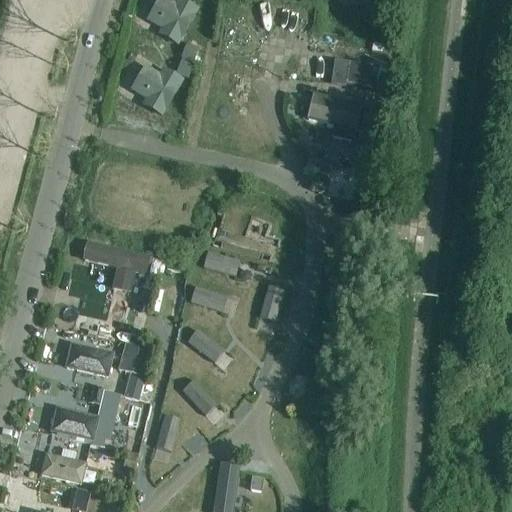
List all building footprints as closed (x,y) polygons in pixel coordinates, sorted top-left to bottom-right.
[(158,0),(146,22),(161,30),(158,36),(176,46),(196,12),(177,1),(174,5),(164,0),(158,0)] [(186,47),(182,61),(195,64),(199,50),(186,47)] [(181,63),(178,77),(190,79),(193,66),(181,63)] [(348,65),(345,85),(368,89),(371,68),(348,65)] [(160,118),(181,83),(162,71),(159,77),(144,68),(130,91),(145,100),(141,106),(160,118)] [(373,111),(314,97),(308,121),(332,127),(330,138),(351,143),(354,131),(371,135),(373,124),(371,123),(373,111)] [(221,207),(220,209),(210,247),(277,264),(287,226),(287,224),(287,222),(286,220),(284,219),(226,204),(223,204),(222,205),(221,207)] [(87,246),(83,263),(116,270),(112,291),(129,295),(134,274),(144,277),(148,259),(87,246)] [(206,255),(202,270),(235,279),(239,264),(206,255)] [(268,288),(258,320),(274,325),(284,292),(268,288)] [(194,289),(189,305),(222,315),(227,299),(194,289)] [(196,333),(187,345),(213,365),(223,352),(196,333)] [(125,345),(118,373),(129,376),(123,400),(137,404),(152,349),(139,346),(139,348),(125,345)] [(64,370),(107,380),(113,356),(69,346),(64,370)] [(193,383),(182,393),(205,418),(216,407),(193,383)] [(94,389),(90,405),(100,408),(103,394),(104,391),(94,389)] [(96,420),(56,411),(51,435),(91,444),(96,420)] [(164,418),(155,450),(170,454),(179,422),(164,418)] [(84,466),(46,457),(41,477),(80,486),(84,466)] [(126,457),(123,469),(133,472),(136,459),(126,457)] [(232,511),(238,469),(220,466),(213,511),(232,511)] [(251,479),(249,492),(260,494),(262,481),(251,479)] [(85,511),(90,494),(77,491),(72,511),(85,511)]
